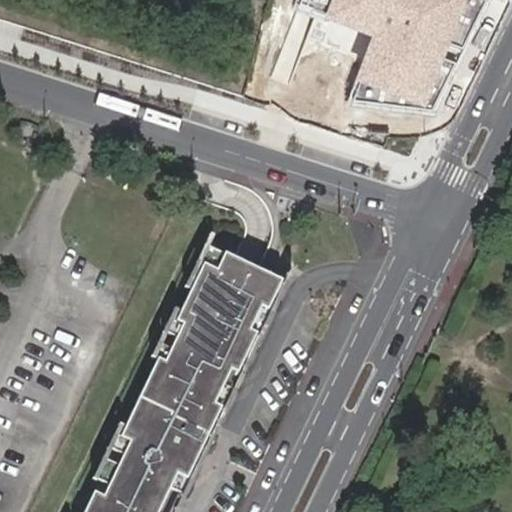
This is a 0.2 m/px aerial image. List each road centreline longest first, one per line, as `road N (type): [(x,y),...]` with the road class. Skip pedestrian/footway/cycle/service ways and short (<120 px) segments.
road 1 (tertiary): [(0,77),(425,217)]
road 2 (primary): [(425,217),(282,511)]
road 3 (primary): [(319,511),(456,228)]
road 4 (primary): [(511,43),(425,217)]
road 5 (primary): [(456,228),(511,114)]
